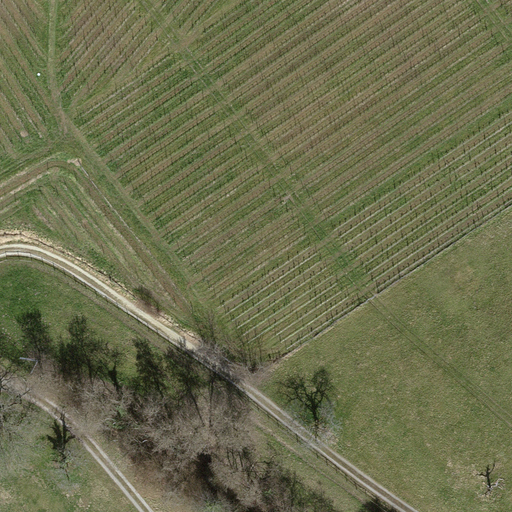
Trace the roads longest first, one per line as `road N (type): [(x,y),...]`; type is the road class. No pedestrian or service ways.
road 1 (track): [(415,511),(74,269),(32,251),(0,250)]
road 2 (track): [(0,372),(72,420),(150,511)]
